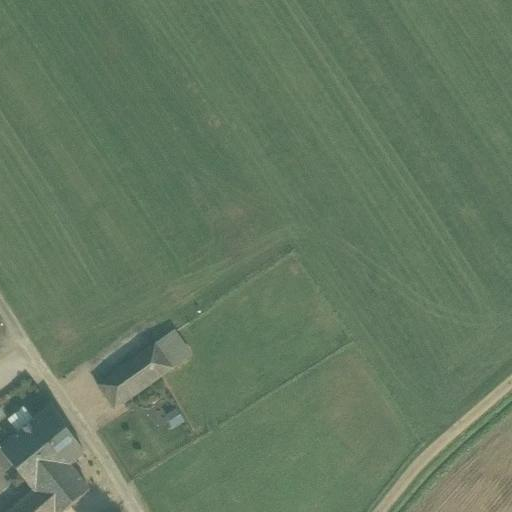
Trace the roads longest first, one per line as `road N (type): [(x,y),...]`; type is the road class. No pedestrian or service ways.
road 1 (unclassified): [(0,299),(134,511)]
road 2 (track): [(379,511),(426,454),(511,380)]
